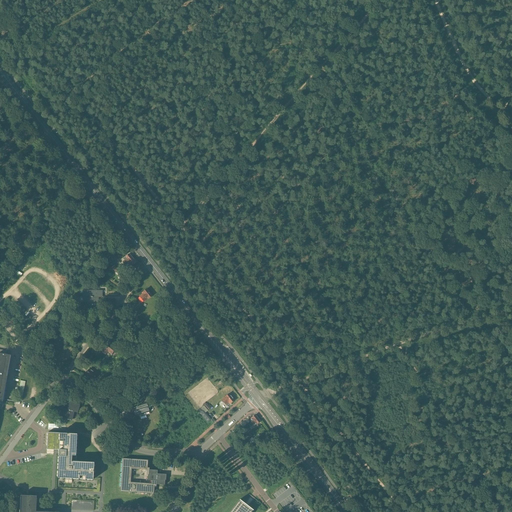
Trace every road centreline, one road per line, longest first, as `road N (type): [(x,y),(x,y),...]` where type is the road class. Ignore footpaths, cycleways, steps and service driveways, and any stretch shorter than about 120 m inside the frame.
road 1 (secondary): [(150,263),(0,70)]
road 2 (secondary): [(260,399),(150,263)]
road 3 (residential): [(199,453),(129,445),(63,383)]
road 4 (unclassified): [(63,383),(150,263)]
road 5 (secondary): [(347,511),(260,399)]
